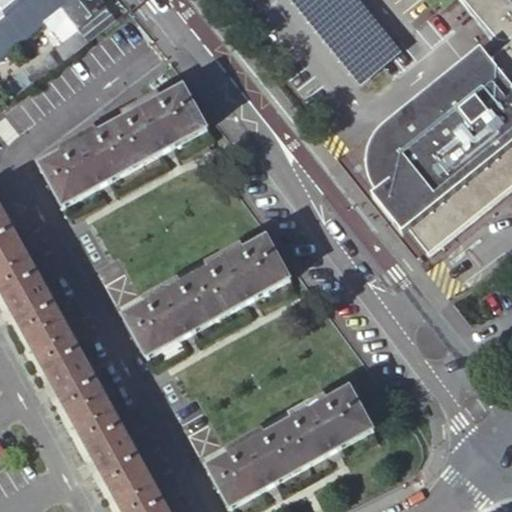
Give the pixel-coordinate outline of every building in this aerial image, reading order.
[(0,0),(0,113),(127,14),(116,0),(0,0)] [(511,0),(456,0),(492,43),(381,132),(378,135),(376,138),(373,142),(372,146),(370,150),(369,154),(368,158),(367,162),(367,167),(367,171),(367,175),(368,180),(369,184),(371,188),(373,192),(375,195),(372,199),(403,237),(409,232),(432,258),(511,193),(511,0)] [(207,134),(184,92),(161,105),(157,100),(124,118),(127,123),(97,139),(94,134),(61,152),(63,157),(42,169),(64,211),(207,134)] [(167,511),(0,210),(0,291),(120,511),(167,511)] [(290,284),(267,242),(244,254),(241,249),(207,268),(210,273),(181,288),(178,284),(144,302),(147,307),(124,319),(147,362),(290,284)] [(231,511),(375,434),(351,391),(327,404),(324,399),(290,418),(293,423),(266,437),(263,433),(228,452),(231,457),(207,470),(231,511)]
